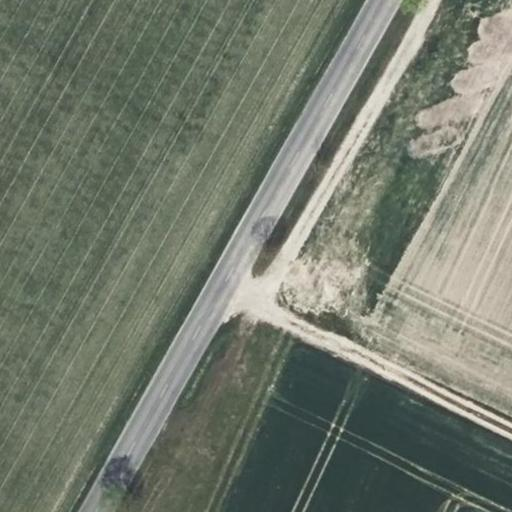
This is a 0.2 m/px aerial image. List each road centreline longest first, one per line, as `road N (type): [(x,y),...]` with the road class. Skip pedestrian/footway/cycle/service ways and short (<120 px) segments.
road 1 (secondary): [(96,511),(384,0)]
road 2 (track): [(430,0),(261,302)]
road 3 (track): [(224,285),(511,425)]
